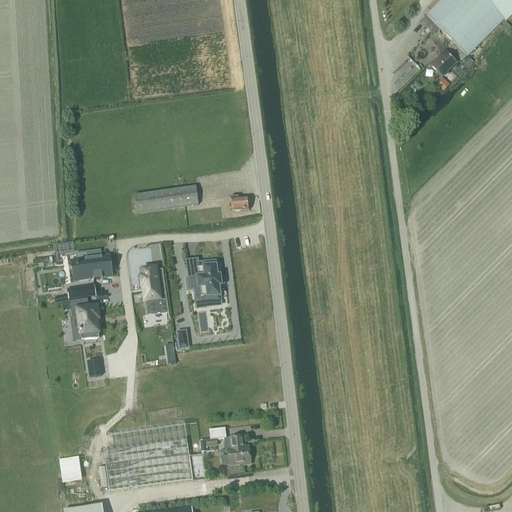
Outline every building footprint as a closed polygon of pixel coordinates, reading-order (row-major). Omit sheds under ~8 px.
[(443,0),(426,17),(453,44),(466,57),(467,58),(484,41),(492,33),(499,26),(505,20),(484,0),(443,0)] [(505,34),(511,28),(506,23),(500,29),(505,34)] [(444,53),(430,67),(442,79),(456,65),(460,60),(461,61),(466,57),(453,44),(444,53)] [(136,215),(198,206),(196,187),(134,196),(136,215)] [(237,197),(229,198),(230,201),(232,214),(248,212),(248,210),(249,208),(249,206),(247,204),(247,199),(239,200),(239,199),(237,197)] [(77,267),(76,267),(76,270),(77,270),(79,283),(93,281),(93,282),(102,281),(102,279),(112,278),(109,257),(101,258),(100,251),(90,253),(91,259),(76,262),(77,267)] [(198,280),(190,281),(194,309),(220,305),(220,301),(218,287),(220,287),(220,285),(221,285),(220,278),(219,278),(219,277),(216,277),(215,263),(196,266),(198,280)] [(143,278),(141,278),(142,289),(143,289),(145,303),(147,303),(148,315),(168,313),(162,270),(156,271),(155,269),(142,271),(143,278)] [(94,287),(67,291),(69,301),(95,297),(94,287)] [(87,301),(69,303),(71,319),(78,318),(80,332),(79,332),(80,334),(81,342),(99,339),(96,320),(98,320),(97,308),(88,309),(87,301)] [(99,360),(87,362),(89,377),(102,376),(99,360)] [(110,452),(104,453),(109,493),(192,481),(186,441),(184,425),(108,436),(110,452)] [(226,439),(224,440),(225,450),(227,450),(228,456),(220,457),(222,468),(243,465),(243,466),(251,465),(248,447),(242,448),(241,437),(229,439),(226,439)]
